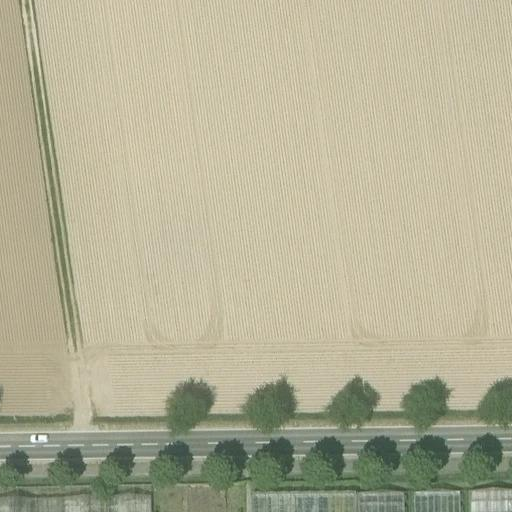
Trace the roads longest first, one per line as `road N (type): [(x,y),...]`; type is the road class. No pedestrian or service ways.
road 1 (tertiary): [(0,449),(511,441)]
road 2 (track): [(23,0),(85,448)]
